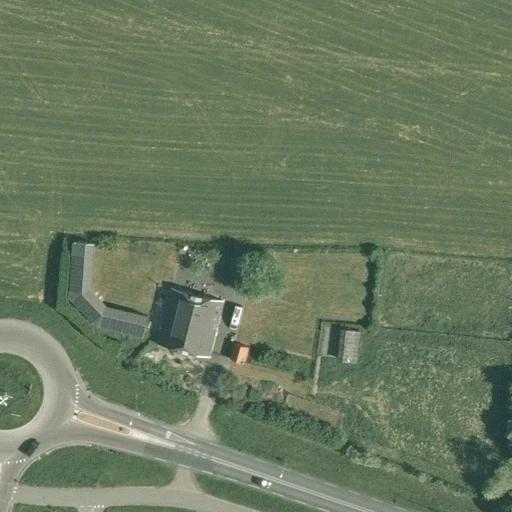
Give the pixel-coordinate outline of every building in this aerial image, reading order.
[(91,282),(99,237),(87,235),(79,281),(91,282)] [(142,244),(141,261),(168,263),(170,247),(142,244)] [(223,299),(172,287),(158,343),(209,356),(223,299)] [(143,336),(148,317),(129,312),(124,331),(143,336)] [(355,363),(360,331),(340,328),(335,360),(355,363)] [(245,361),(249,347),(233,343),(230,358),(245,361)]
